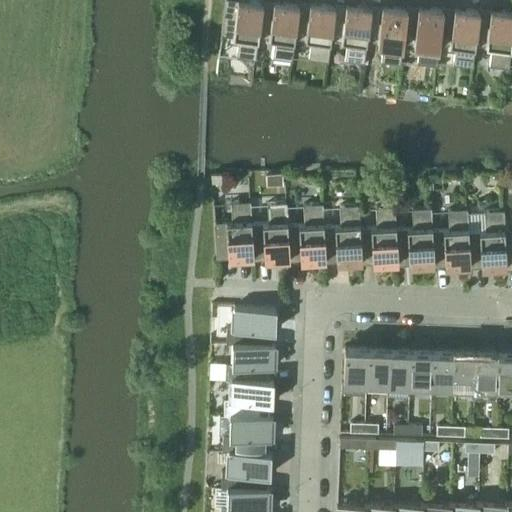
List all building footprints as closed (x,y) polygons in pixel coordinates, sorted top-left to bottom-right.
[(257,35),(262,2),(249,0),(225,0),(221,33),(239,36),(236,54),(254,57),(255,57),(258,35),(257,35)] [(293,36),(298,3),(275,0),(261,0),(262,2),(257,35),(258,35),(275,37),(272,56),(290,58),(291,59),(295,36),(293,36)] [(329,37),(334,4),(302,0),(298,0),(298,3),(293,36),(295,36),(311,38),(309,57),(326,59),(326,60),(328,60),(331,38),(329,37)] [(334,1),(334,4),(329,37),(331,38),(347,40),(345,58),(363,61),(362,61),(364,61),(367,39),(365,39),(370,6),(334,1)] [(370,2),(370,6),(365,39),(367,39),(383,41),(381,60),(399,62),(400,63),(403,40),(402,40),(406,7),(370,2)] [(438,41),(442,8),(406,3),(406,7),(402,40),(403,40),(420,42),(417,61),(435,63),(435,64),(436,64),(439,41),(438,41)] [(474,43),(478,10),(443,5),(442,8),(438,41),(439,41),(456,44),(453,62),(471,65),(472,65),(475,43),(474,43)] [(511,44),(511,32),(511,10),(479,6),(478,10),(474,43),(475,43),(492,45),(489,64),(507,66),(508,67),(511,44)] [(511,101),(504,101),(503,111),(511,111),(511,101)] [(212,173),(212,182),(222,182),(222,173),(212,173)] [(216,257),(252,255),(250,222),(251,222),(250,199),(249,199),(231,200),(232,219),(214,220),(216,257)] [(268,221),(251,222),(250,222),(252,255),(252,258),(288,256),(287,223),(288,223),(286,200),(285,200),(285,201),(267,202),(268,221)] [(304,222),(288,223),(287,223),(288,256),(289,260),(325,257),(323,224),(324,224),(322,202),(321,202),(303,203),(304,222)] [(341,223),(324,224),(323,224),(325,257),(325,261),(361,259),(359,226),(360,226),(358,203),(357,203),(339,204),(341,223)] [(377,225),(360,226),(359,226),(361,259),(361,262),(397,260),(395,227),(396,227),(395,204),(393,204),(393,205),(376,206),(377,225)] [(413,226),(396,227),(395,227),(397,260),(397,264),(433,261),(431,228),(432,228),(431,206),(430,206),(412,207),(413,226)] [(433,265),(469,263),(467,230),(468,230),(467,207),(466,207),(448,208),(449,227),(432,228),(431,228),(433,261),(433,265)] [(485,229),(468,230),(467,230),(469,263),(469,266),(505,264),(503,231),(504,231),(503,208),(502,208),(502,209),(484,210),(485,229)] [(511,230),(504,231),(503,231),(505,264),(505,267),(511,267),(511,230)] [(226,341),(233,342),(233,340),(271,342),(272,329),(275,329),(276,306),(234,304),(233,325),(227,325),(226,341)] [(275,342),(271,342),(233,340),(233,342),(232,361),(226,361),(225,377),(231,377),(231,376),(270,378),(271,365),(274,365),(275,342)] [(366,382),(367,345),(344,344),(343,382),(366,382)] [(387,383),(389,346),(367,345),(366,382),(387,383)] [(409,384),(410,347),(389,346),(387,383),(409,384)] [(430,385),(432,347),(410,347),(409,384),(430,385)] [(452,385),(453,348),(432,347),(430,385),(452,385)] [(474,386),(475,349),(453,348),(452,385),(474,386)] [(496,387),(497,350),(475,349),(474,386),(496,387)] [(511,387),(511,350),(497,350),(496,387),(511,387)] [(273,378),(270,378),(231,376),(231,377),(231,397),(224,397),(224,413),(230,413),(230,412),(269,414),(269,401),(273,401),(273,378)] [(272,414),(269,414),(230,412),(230,413),(229,433),(223,433),(222,449),(229,449),(229,448),(267,450),(268,437),(271,437),(272,414)] [(364,430),(364,420),(350,420),(350,430),(364,430)] [(364,430),(378,431),(378,421),(364,420),(364,430)] [(407,432),(408,422),(394,421),(393,431),(407,432)] [(407,432),(421,432),(422,422),(408,422),(407,432)] [(450,433),(451,424),(437,423),(436,433),(450,433)] [(450,433),(464,434),(465,424),(451,424),(450,433)] [(494,435),(494,425),(480,425),(480,434),(494,435)] [(494,435),(508,435),(508,426),(494,425),(494,435)] [(368,446),(368,436),(353,435),(353,445),(368,446)] [(383,446),(383,436),(368,436),(368,446),(383,446)] [(424,448),(424,438),(409,437),(409,447),(424,448)] [(438,448),(439,438),(424,438),(424,448),(438,448)] [(480,450),(480,440),(465,439),(465,449),(480,450)] [(494,450),(495,441),(480,440),(480,450),(494,450)] [(229,448),(229,449),(228,469),(222,469),(221,485),(227,485),(227,484),(266,486),(267,473),(270,473),(271,450),(267,450),(229,448)] [(220,511),(265,511),(265,509),(269,509),(269,486),(266,486),(227,484),(227,485),(227,505),(220,505),(220,511)] [(467,500),(450,499),(449,511),(477,511),(478,499),(467,498),(467,500)] [(505,511),(506,498),(495,498),(495,499),(478,499),(477,511),(505,511)] [(411,501),(394,500),(393,511),(421,511),(422,500),(411,499),(411,501)] [(422,500),(421,511),(449,511),(450,499),(439,499),(439,500),(422,500)] [(355,502),(336,501),(336,511),(365,511),(365,500),(355,500),(355,502)] [(365,500),(365,511),(393,511),(394,500),(383,500),(383,501),(365,500)]
